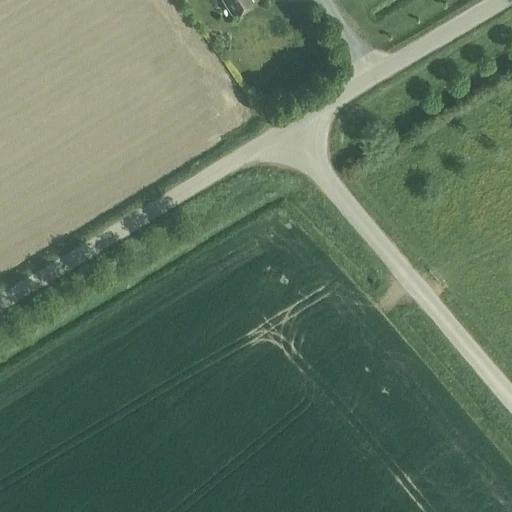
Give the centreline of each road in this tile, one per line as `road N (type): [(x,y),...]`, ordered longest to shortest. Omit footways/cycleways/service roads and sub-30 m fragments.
road 1 (unclassified): [(511,411),(289,131)]
road 2 (unclassified): [(0,297),(289,131)]
road 3 (unclassified): [(289,131),(501,0)]
